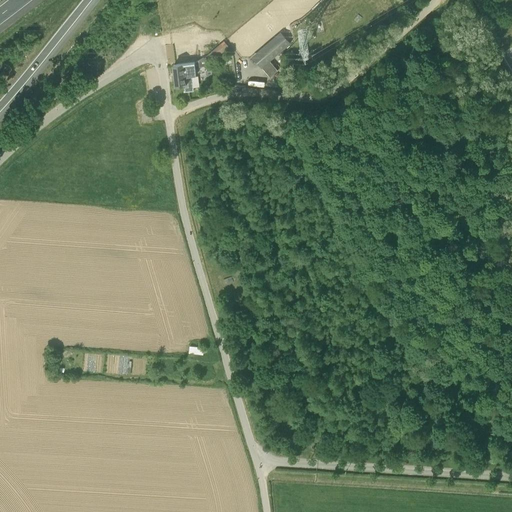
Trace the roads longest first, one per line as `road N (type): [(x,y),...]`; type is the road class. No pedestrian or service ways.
road 1 (unclassified): [(266,511),(184,220),(167,113)]
road 2 (unclassified): [(167,113),(239,93),(325,95),(435,0)]
road 3 (unclassified): [(0,158),(59,108),(150,52),(167,113)]
road 4 (track): [(338,465),(282,418),(237,287)]
road 5 (motorway): [(0,109),(89,0)]
